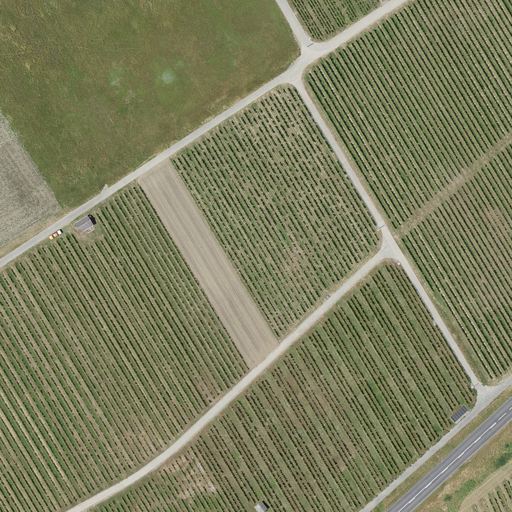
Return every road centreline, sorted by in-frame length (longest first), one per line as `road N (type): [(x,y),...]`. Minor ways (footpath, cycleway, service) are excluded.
road 1 (track): [(72,511),(157,464),(391,242)]
road 2 (track): [(485,396),(288,79)]
road 3 (track): [(288,79),(0,269)]
road 4 (track): [(511,373),(349,511)]
road 5 (secondary): [(403,511),(511,409)]
